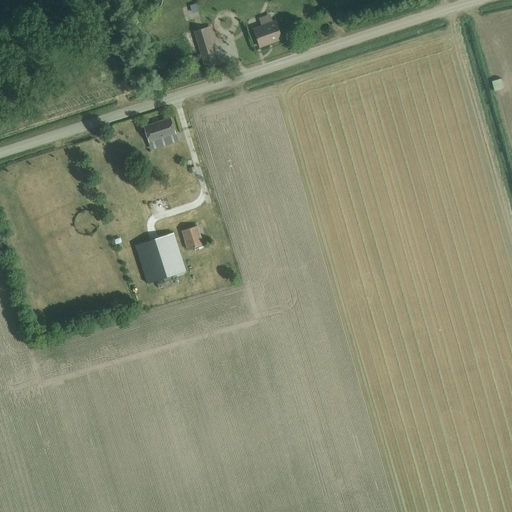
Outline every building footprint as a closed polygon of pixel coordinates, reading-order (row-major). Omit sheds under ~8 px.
[(192,4),(195,12),(200,11),(198,2),(192,4)] [(187,18),(194,17),(192,7),(185,9),(187,18)] [(259,48),(281,40),(275,22),(273,23),(270,15),(258,19),(261,27),(253,30),(259,48)] [(218,65),(207,28),(194,32),(205,69),(218,65)] [(144,127),(149,142),(175,134),(170,119),(144,127)] [(182,231),(188,250),(203,246),(197,226),(182,231)] [(173,233),(135,246),(147,284),(186,272),(173,233)]
